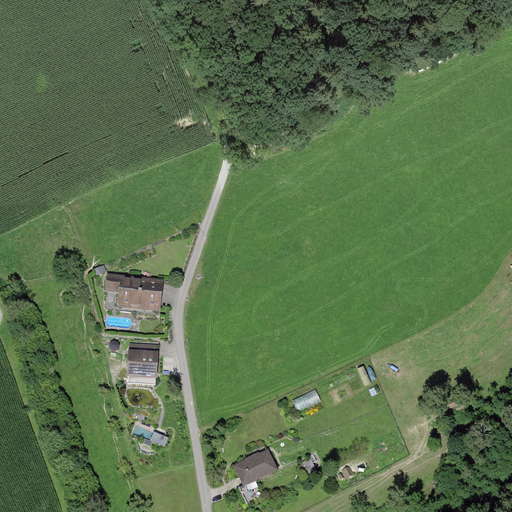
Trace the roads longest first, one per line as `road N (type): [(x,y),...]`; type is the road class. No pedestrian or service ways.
road 1 (track): [(207,0),(225,78),(230,155),(182,292),(177,331),(208,511)]
road 2 (track): [(230,155),(509,48)]
